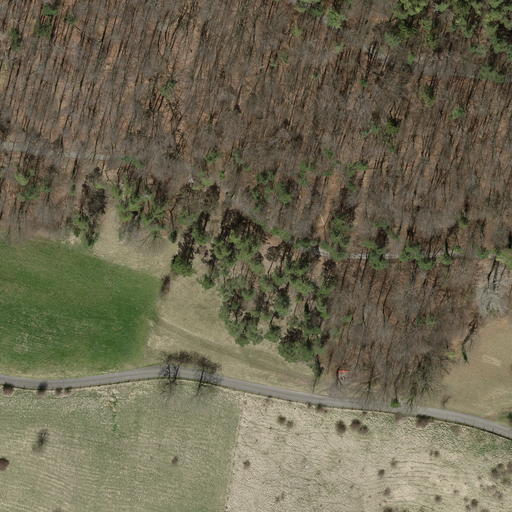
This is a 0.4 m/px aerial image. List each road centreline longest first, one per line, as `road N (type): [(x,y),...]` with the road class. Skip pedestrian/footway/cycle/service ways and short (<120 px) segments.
road 1 (track): [(511,264),(467,253),(339,255),(287,241),(196,178),(135,160),(0,142)]
road 2 (unclassified): [(0,378),(72,382),(161,371),(416,410),(511,434)]
road 3 (track): [(294,0),(389,62),(511,79)]
